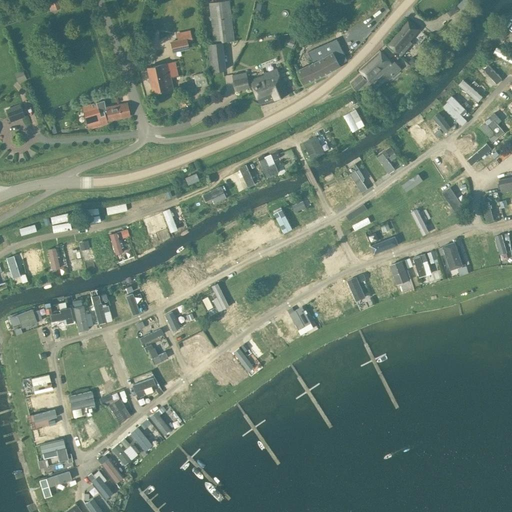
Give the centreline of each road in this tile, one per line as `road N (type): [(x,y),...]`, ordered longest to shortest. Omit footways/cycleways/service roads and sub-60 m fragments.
road 1 (tertiary): [(59,183),(122,179),(259,127)]
road 2 (tertiary): [(259,127),(342,74),(405,0)]
road 3 (unclassified): [(0,256),(176,201)]
road 4 (unclassified): [(145,137),(96,0)]
